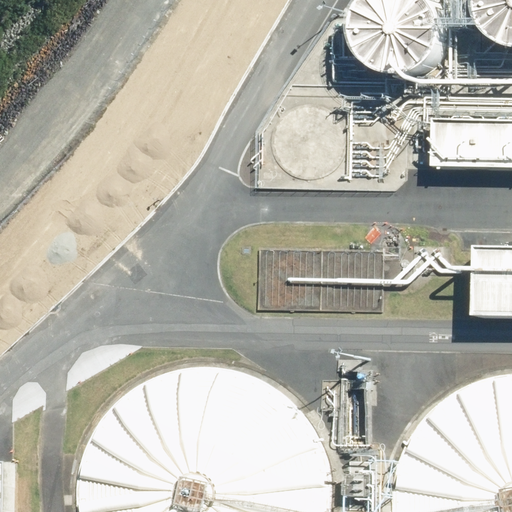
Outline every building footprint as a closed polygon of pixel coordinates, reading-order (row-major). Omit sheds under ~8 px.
[(461,42),(465,27),(464,11),(458,0),(372,0),(368,10),(367,26),(371,42),(379,56),(392,66),(408,71),(417,71),(424,71),(439,66),(452,56),(461,42)] [(511,0),(489,0),(489,9),(493,25),(502,38),(511,46),(511,0)] [(289,179),(296,181),(310,180),(316,178),(321,175),(326,171),(331,166),(334,161),(336,155),(338,148),(338,142),(337,136),(335,130),(332,124),(328,119),(323,114),(318,111),(312,109),(306,107),(299,107),(293,108),(287,110),(281,113),(276,117),(272,121),(268,127),(266,133),(264,139),(264,145),(265,152),(267,158),(270,164),(273,169),(278,173),(284,177),(289,179)] [(511,125),(440,125),(440,171),(511,171),(511,125)] [(511,253),(480,253),(479,318),(511,317),(511,253)] [(327,511),(330,500),(325,459),(307,422),(277,393),(240,375),(198,370),(158,379),(122,401),(97,433),(83,471),(82,511),(81,511),(327,511)] [(511,511),(511,379),(476,388),(440,410),(415,441),(401,479),(399,511),(511,511)]
